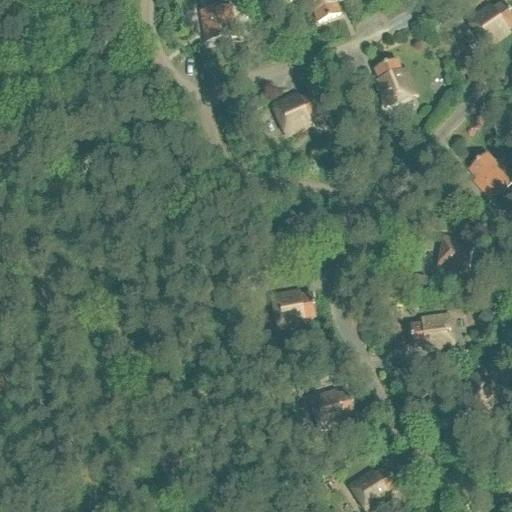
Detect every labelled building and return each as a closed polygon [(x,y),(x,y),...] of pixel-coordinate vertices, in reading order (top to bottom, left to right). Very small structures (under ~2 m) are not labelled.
[(340,18),(333,0),(304,0),(310,15),(314,14),(319,26),(340,18)] [(506,32),(511,27),(511,17),(503,5),(485,18),(483,15),(468,25),(486,51),(508,35),(506,32)] [(206,45),(236,40),(231,9),(201,14),(206,45)] [(260,45),(247,48),(249,60),(262,57),(260,45)] [(401,75),(396,63),(375,71),(383,92),(379,93),(386,110),(415,98),(405,73),(401,75)] [(321,118),(311,97),(291,106),(289,103),(273,110),(286,138),(310,127),(309,124),(321,118)] [(252,114),(261,111),(257,100),(248,104),(252,114)] [(401,141),(406,147),(415,140),(410,133),(401,141)] [(494,166),(485,156),(468,172),(483,188),(480,191),(493,204),(511,186),(511,179),(497,163),(494,166)] [(473,199),(466,205),(473,215),(481,209),(473,199)] [(468,276),(474,246),(444,239),(437,270),(468,276)] [(426,280),(414,278),(412,286),(424,289),(426,280)] [(317,320),(312,297),(291,301),(290,297),(272,300),(278,331),(304,326),(304,322),(317,320)] [(453,350),(449,319),(422,323),(423,327),(410,328),(413,351),(435,348),(435,352),(453,350)] [(491,408),(500,392),(473,377),(459,401),(463,403),(457,414),(477,425),(488,406),(491,408)] [(356,417),(350,395),(329,401),(328,397),(310,402),(319,432),(345,425),(344,421),(356,417)] [(398,491),(386,471),(367,483),(365,480),(350,490),(364,511),(372,511),(390,501),(387,498),(398,491)]
